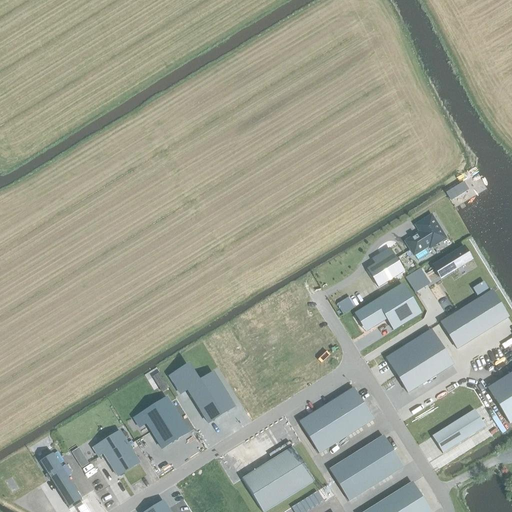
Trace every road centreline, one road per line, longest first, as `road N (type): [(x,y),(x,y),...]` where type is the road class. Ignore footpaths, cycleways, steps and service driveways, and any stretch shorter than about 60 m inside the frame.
road 1 (unclassified): [(118,511),(357,363)]
road 2 (unclassified): [(357,363),(447,511)]
road 3 (unknown): [(391,416),(511,325)]
